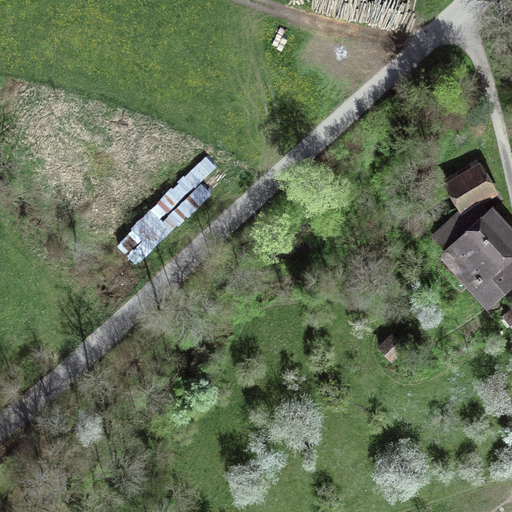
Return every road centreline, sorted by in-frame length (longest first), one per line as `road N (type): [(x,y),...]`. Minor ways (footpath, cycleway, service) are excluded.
road 1 (unclassified): [(0,433),(456,12)]
road 2 (residential): [(456,12),(475,46),(511,178)]
road 3 (track): [(421,43),(269,0)]
